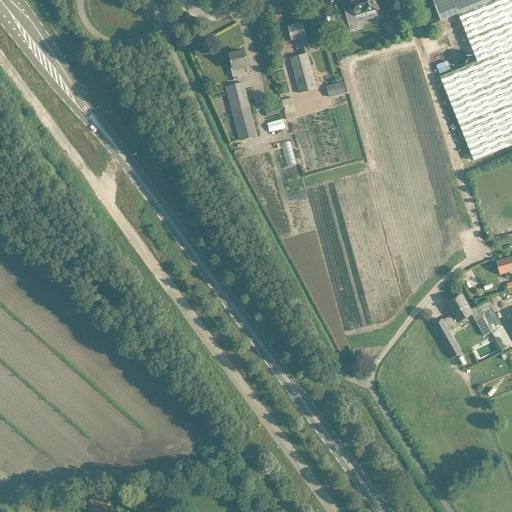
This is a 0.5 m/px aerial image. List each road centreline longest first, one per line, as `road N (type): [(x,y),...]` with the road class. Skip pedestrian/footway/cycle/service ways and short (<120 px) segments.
road 1 (primary): [(383,511),(94,120)]
road 2 (unclassified): [(451,511),(370,375),(487,246)]
road 3 (primary): [(94,120),(18,0)]
road 4 (unknown): [(234,5),(261,144)]
road 5 (primary): [(0,16),(94,120)]
